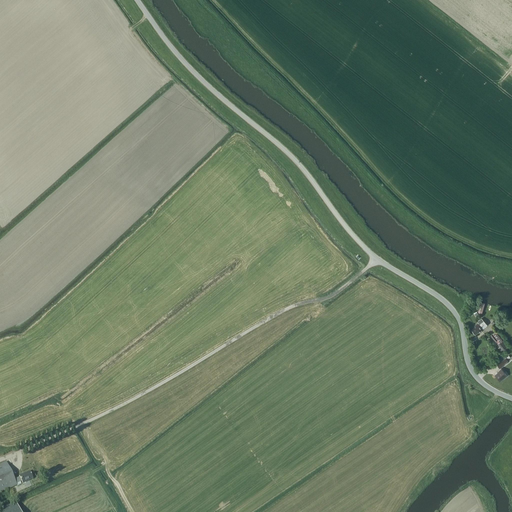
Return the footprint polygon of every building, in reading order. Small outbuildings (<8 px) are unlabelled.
[(476,312),(482,314),(485,303),(479,302),(476,312)] [(484,329),(485,328),(485,327),(487,325),(481,319),(477,322),(478,323),(475,326),(475,327),(472,330),(475,334),(479,331),(479,332),(483,329),(483,328),(484,328),(484,329)] [(501,352),(507,347),(500,338),(495,332),(490,335),(490,336),(499,347),(497,348),(501,352)] [(495,362),(500,368),(509,361),(504,355),(495,362)] [(507,375),(501,368),(497,371),(498,372),(494,375),(500,381),(503,378),(507,375)] [(0,465),(0,493),(17,485),(16,484),(22,481),(23,483),(33,479),(30,472),(23,475),(23,474),(19,476),(20,477),(15,480),(6,462),(0,465)] [(19,511),(15,503),(0,510),(0,511),(19,511)]
